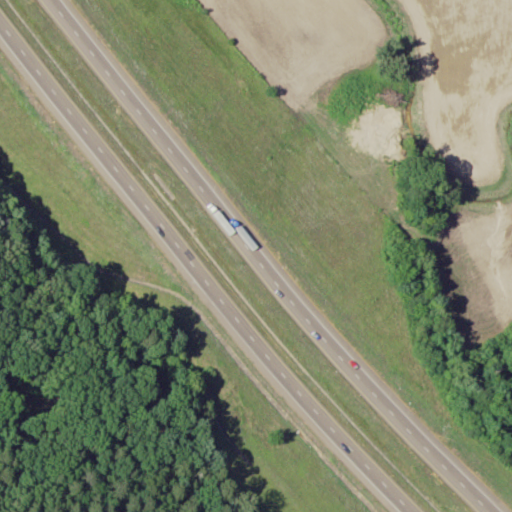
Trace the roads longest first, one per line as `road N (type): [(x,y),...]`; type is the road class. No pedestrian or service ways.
road 1 (motorway): [(481,511),(322,360),(57,0)]
road 2 (motorway): [(0,8),(257,352),(417,511)]
